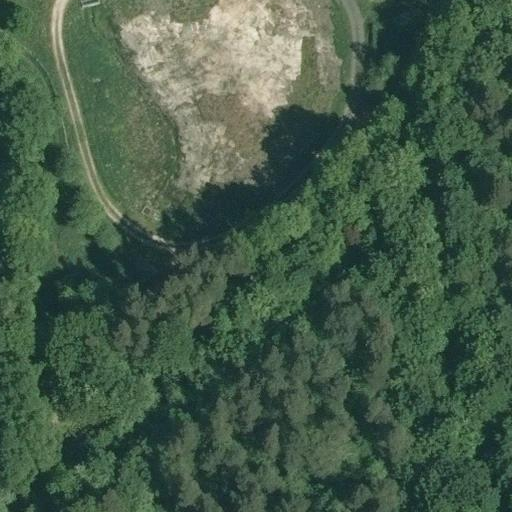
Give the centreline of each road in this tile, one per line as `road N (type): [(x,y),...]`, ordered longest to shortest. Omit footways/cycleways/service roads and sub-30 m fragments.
road 1 (track): [(392,175),(234,328),(20,511)]
road 2 (track): [(392,175),(442,511)]
road 3 (track): [(157,243),(111,209),(96,178),(59,40),(67,0)]
road 4 (track): [(470,0),(426,41),(407,85),(409,130),(392,175)]
